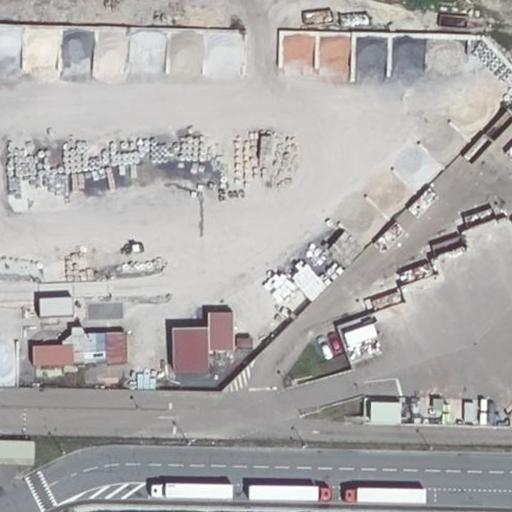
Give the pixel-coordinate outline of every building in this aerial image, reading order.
[(260,289),(294,317),(308,300),(274,272),(260,289)] [(168,370),(205,370),(205,347),(231,347),(231,311),(202,311),(202,327),(168,327),(168,370)] [(74,364),(109,365),(109,335),(74,334),(74,364)] [(406,424),(433,424),(434,402),(406,402),(406,424)] [(373,423),(401,424),(401,405),(374,405),(373,423)]
